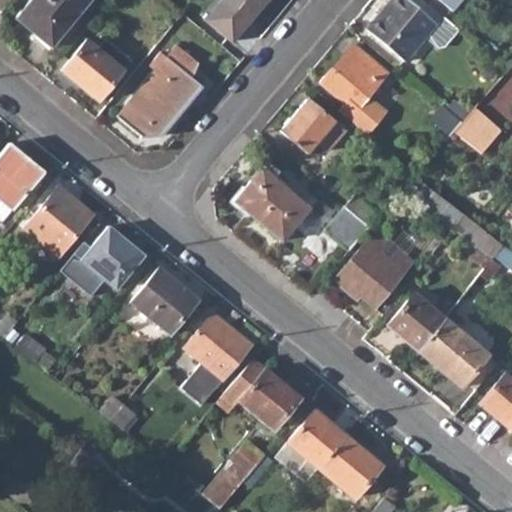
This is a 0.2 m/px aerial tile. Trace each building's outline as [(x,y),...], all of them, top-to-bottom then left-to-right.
[(28,0),(14,18),(49,48),(88,0),(28,0)] [(229,44),(266,0),(221,0),(203,21),(229,44)] [(390,0),(365,29),(405,62),(436,25),(442,17),(426,3),(420,11),(407,0),(390,0)] [(437,0),(451,11),(460,0),(437,0)] [(60,71),(97,101),(121,71),(85,41),(60,71)] [(151,70),(113,115),(138,137),(156,138),(199,88),(190,81),(194,65),(172,46),(162,58),(158,53),(146,66),(151,70)] [(363,101),(386,74),(352,46),(320,84),(345,105),(338,113),(366,137),(384,114),(371,102),(366,104),(363,101)] [(305,153),(313,144),(332,121),(306,100),(280,131),(305,153)] [(429,118),(449,136),(452,132),(461,123),(439,105),(429,118)] [(500,131),(474,108),(461,123),(452,132),(480,154),(500,131)] [(343,131),(332,121),(313,144),(324,153),(343,131)] [(6,144),(0,151),(0,199),(11,209),(41,172),(6,144)] [(231,203),(277,241),(305,208),(259,170),(231,203)] [(402,189),(423,206),(436,190),(415,174),(402,189)] [(20,228),(56,257),(92,214),(56,184),(20,228)] [(465,213),(436,190),(423,206),(438,218),(430,228),(443,239),(452,229),(465,213)] [(343,207),(367,227),(378,215),(353,194),(343,207)] [(0,220),(11,209),(0,199),(0,220)] [(322,231),(346,250),(367,227),(343,207),(322,231)] [(465,213),(452,229),(465,239),(460,246),(472,256),(469,260),(474,264),(439,307),(448,313),(505,244),(465,213)] [(81,261),(115,288),(143,255),(109,227),(81,261)] [(354,291),(374,308),(412,262),(373,230),(332,281),(350,296),(354,291)] [(131,303),(168,334),(197,299),(159,268),(131,303)] [(386,326),(417,352),(443,319),(412,294),(386,326)] [(184,348),(222,379),(251,343),(213,312),(184,348)] [(417,352),(458,386),(464,379),(485,354),(443,319),(417,352)] [(15,347),(35,363),(45,349),(25,335),(15,347)] [(485,354),(464,379),(477,390),(498,365),(485,354)] [(237,401),(279,436),(305,404),(251,359),(223,394),(234,404),(237,401)] [(480,404),(511,430),(511,381),(504,375),(480,404)] [(100,413),(111,421),(123,406),(111,397),(100,413)] [(111,421),(122,430),(134,415),(123,406),(111,421)] [(273,459),(293,475),(304,484),(316,469),(344,436),(313,410),(273,459)] [(316,469),(352,498),(380,465),(344,436),(316,469)] [(201,495),(219,509),(240,483),(262,456),(244,442),(201,495)] [(70,467),(88,483),(101,467),(81,451),(70,467)] [(262,456),(240,483),(247,489),(270,462),(262,456)] [(371,511),(388,511),(394,505),(384,497),(371,511)]
